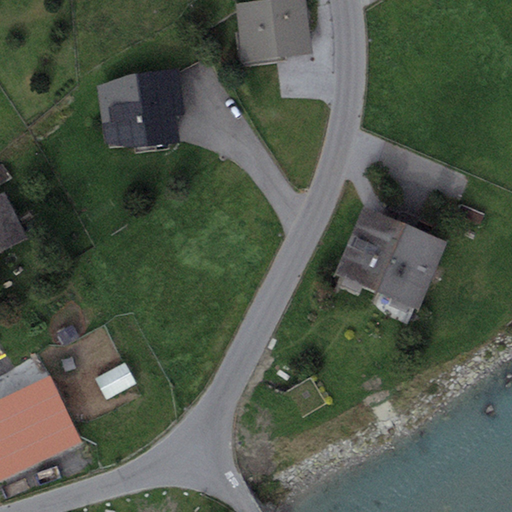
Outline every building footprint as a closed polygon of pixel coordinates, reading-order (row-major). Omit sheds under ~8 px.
[(263,0),(236,3),(239,32),(308,25),(305,0),(263,0)] [(311,54),(308,25),(239,32),(242,61),(311,54)] [(131,74),(97,85),(105,143),(135,146),(179,141),(178,115),(184,113),(181,69),(131,74)] [(4,191),(0,192),(0,251),(27,238),(4,191)] [(364,206),(335,274),(418,308),(446,241),(364,206)] [(105,404),(136,389),(125,367),(95,382),(105,404)]
